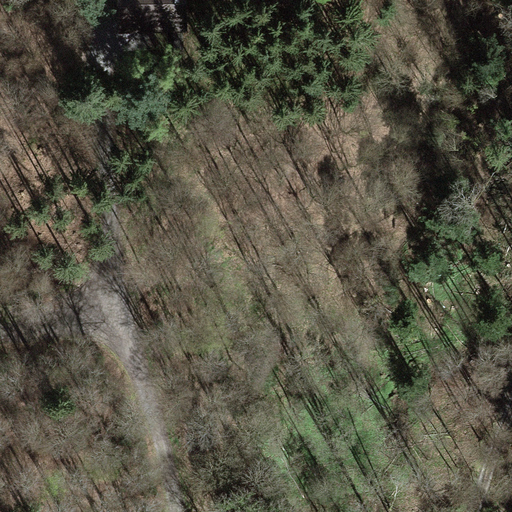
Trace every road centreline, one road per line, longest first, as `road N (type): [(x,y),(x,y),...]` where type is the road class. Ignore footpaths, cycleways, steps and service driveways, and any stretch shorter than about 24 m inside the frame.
road 1 (track): [(0,335),(120,317),(176,511)]
road 2 (track): [(120,317),(102,169),(104,0)]
road 3 (track): [(511,390),(467,511)]
